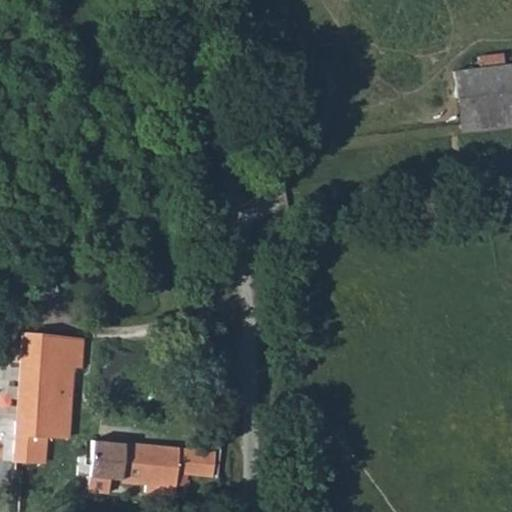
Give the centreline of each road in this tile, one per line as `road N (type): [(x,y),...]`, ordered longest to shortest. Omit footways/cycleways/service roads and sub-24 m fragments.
road 1 (unclassified): [(257,511),(245,302),(225,157)]
road 2 (track): [(225,157),(166,0)]
